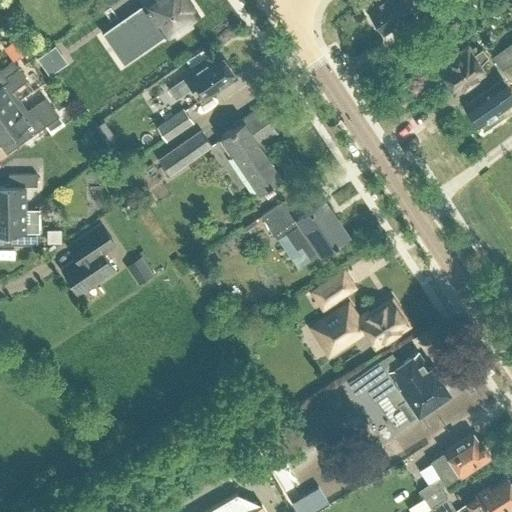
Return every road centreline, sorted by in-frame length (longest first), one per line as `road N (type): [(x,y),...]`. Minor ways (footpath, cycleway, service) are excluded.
road 1 (tertiary): [(511,358),(278,11)]
road 2 (unknown): [(172,511),(230,474),(246,473),(283,511)]
